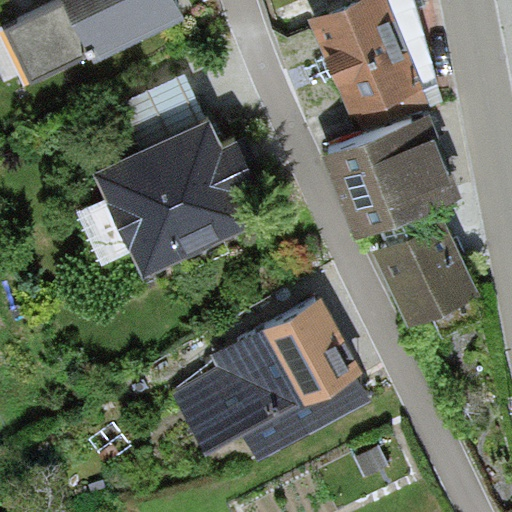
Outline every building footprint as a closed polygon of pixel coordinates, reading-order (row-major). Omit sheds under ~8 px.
[(94,41),(72,0),(43,0),(6,19),(33,72),(94,41)] [(186,1),(185,0),(72,0),(94,41),(96,45),(186,1)] [(393,0),(325,0),(309,7),(351,104),(358,101),(419,74),(425,72),(393,0)] [(203,100),(184,62),(119,95),(138,132),(203,100)] [(419,74),(358,101),(367,122),(428,95),(419,74)] [(367,122),(324,138),(358,220),(433,189),(425,168),(453,156),(428,95),(367,122)] [(138,132),(93,153),(144,258),(258,204),(241,170),(257,162),(247,141),(237,120),(224,126),(209,97),(203,100),(138,132)] [(444,203),(373,239),(410,313),(481,277),(444,203)] [(351,332),(321,281),(212,346),(219,357),(173,384),(207,441),(243,420),(264,455),(372,391),(354,360),(364,354),(351,332)]
